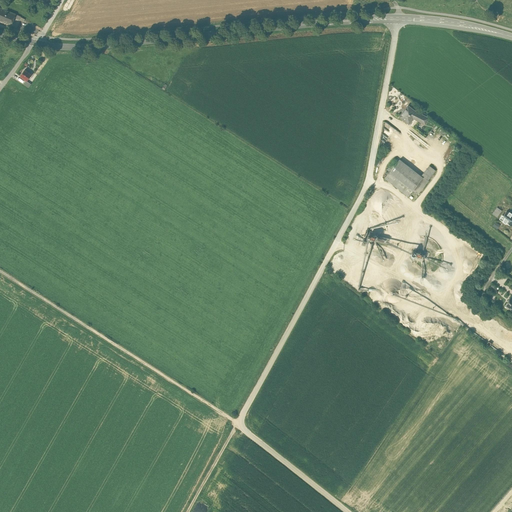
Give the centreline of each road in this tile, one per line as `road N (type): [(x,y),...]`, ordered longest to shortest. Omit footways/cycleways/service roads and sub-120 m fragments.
road 1 (unclassified): [(236,424),(366,187),(398,17)]
road 2 (secondary): [(398,17),(103,45),(34,42)]
road 3 (track): [(0,271),(236,424)]
road 4 (unclassified): [(236,424),(349,511)]
